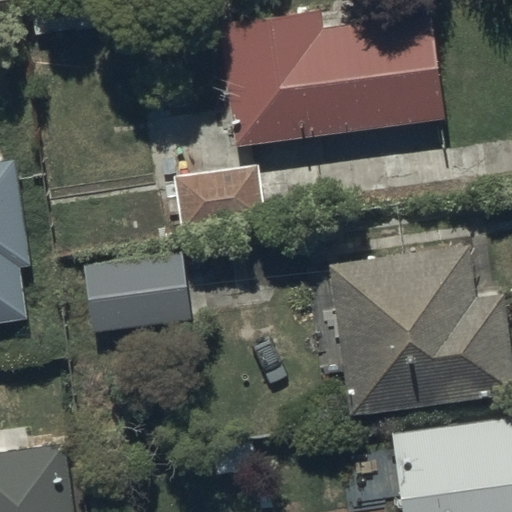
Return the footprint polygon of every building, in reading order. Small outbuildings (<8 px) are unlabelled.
[(254,0),(219,5),(237,130),(446,100),(431,0),(419,0),(322,14),(320,0),(254,0)] [(0,311),(30,307),(22,249),(29,248),(14,147),(2,149),(1,140),(0,140),(0,311)] [(259,155),(177,166),(184,221),(267,210),(259,155)] [(469,229),(330,246),(350,398),(511,377),(511,322),(506,276),(475,280),(469,229)] [(183,239),(87,250),(95,316),(190,304),(183,239)] [(511,511),(511,396),(395,409),(406,511),(511,511)] [(81,511),(75,433),(0,439),(0,511),(81,511)]
